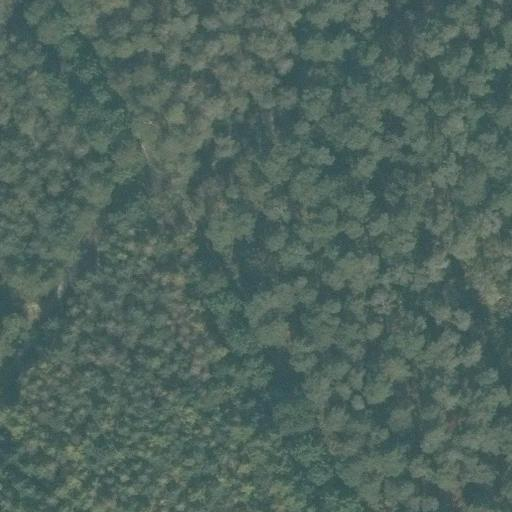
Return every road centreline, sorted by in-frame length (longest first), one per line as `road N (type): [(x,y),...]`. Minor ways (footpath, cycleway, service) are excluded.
road 1 (track): [(364,511),(187,206)]
road 2 (track): [(187,206),(425,0)]
road 3 (track): [(58,0),(162,168)]
road 4 (track): [(162,168),(110,212),(45,322)]
